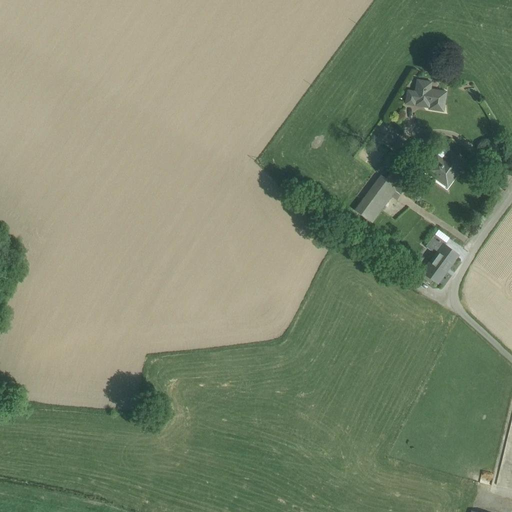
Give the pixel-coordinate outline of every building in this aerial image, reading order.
[(431,82),(417,80),(415,91),(407,90),(405,104),(414,105),(414,101),(443,106),(444,106),(446,91),(430,89),(430,88),(431,82)] [(414,101),(414,105),(428,107),(428,109),(443,111),(443,106),(414,101)] [(443,154),(440,158),(436,155),(427,168),(437,175),(436,178),(444,184),(451,174),(454,176),(465,161),(449,150),(445,156),(443,154)] [(411,180),(394,168),(386,179),(384,182),(395,190),(401,194),(411,180)] [(381,175),(355,210),(372,223),(395,190),(384,182),(386,179),(381,175)] [(306,195),(301,203),(319,216),(325,208),(306,195)] [(435,234),(425,246),(436,254),(443,244),(444,245),(446,243),(435,234)] [(436,254),(423,272),(437,282),(457,255),(444,245),(443,244),(436,254)]
